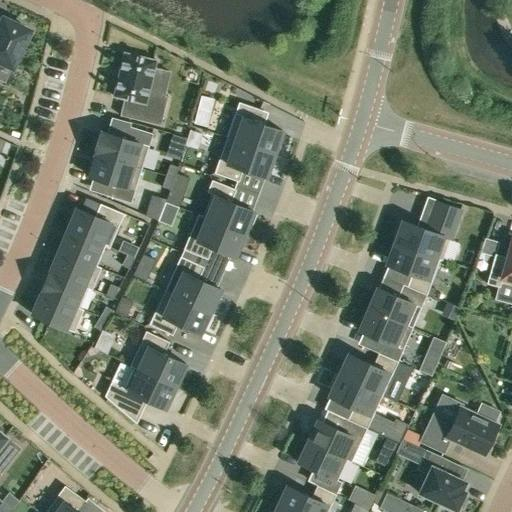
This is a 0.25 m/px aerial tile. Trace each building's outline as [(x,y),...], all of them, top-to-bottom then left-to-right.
[(0,22),(0,61),(12,67),(30,30),(20,26),(19,22),(10,18),(6,19),(3,17),(0,22)] [(160,125),(167,96),(148,91),(155,60),(124,53),(114,95),(124,98),(120,115),(160,125)] [(238,102),(226,137),(273,154),(282,130),(259,122),(263,110),(238,102)] [(209,116),(197,113),(194,123),(206,127),(209,116)] [(96,154),(142,168),(152,133),(128,125),(124,138),(103,131),(103,132),(100,132),(94,152),(96,153),(96,154)] [(171,133),(166,154),(180,157),(186,136),(171,133)] [(265,177),(273,154),(226,137),(214,173),(238,181),(242,169),(265,177)] [(142,168),(96,154),(89,176),(110,183),(106,195),(131,203),(135,191),(142,168)] [(170,164),(166,175),(173,178),(177,167),(170,164)] [(165,202),(178,207),(189,178),(176,173),(166,199),(165,202)] [(162,186),(169,189),(173,178),(166,175),(162,186)] [(202,216),(244,233),(247,226),(250,227),(255,215),(252,213),(253,210),(231,201),(235,189),(211,180),(207,192),(211,194),(202,215),(202,216)] [(435,200),(424,228),(403,220),(402,223),(398,222),(394,234),(397,235),(394,242),(439,259),(441,260),(460,209),(435,200)] [(178,207),(165,202),(158,221),(171,226),(178,207)] [(105,245),(105,246),(109,247),(123,213),(100,203),(95,215),(77,208),(68,229),(105,245)] [(202,216),(202,215),(198,214),(183,249),(207,259),(212,247),(234,256),(244,233),(202,216)] [(96,266),(105,246),(105,245),(68,229),(59,250),(96,266)] [(505,262),(493,258),(486,283),(499,287),(500,282),(511,285),(511,238),(505,262)] [(411,274),(407,286),(426,294),(439,259),(394,242),(387,264),(411,274)] [(59,250),(50,271),(87,287),(87,288),(91,290),(101,267),(96,266),(59,250)] [(121,265),(129,268),(134,258),(127,254),(121,265)] [(133,275),(145,281),(156,260),(143,254),(133,275)] [(164,290),(210,311),(220,288),(198,278),(203,267),(180,256),(164,290)] [(79,308),(87,288),(87,287),(50,271),(41,292),(78,308),(79,308)] [(106,295),(113,298),(118,287),(110,284),(106,295)] [(421,307),(426,294),(407,286),(403,284),(398,296),(393,294),(378,287),(368,309),(408,326),(408,325),(416,305),(421,307)] [(210,311),(164,290),(149,324),(172,335),(177,323),(199,333),(210,311)] [(83,309),(79,308),(78,308),(41,292),(32,314),(74,332),(83,309)] [(99,316),(107,320),(113,310),(106,306),(99,316)] [(374,351),(378,353),(398,361),(403,349),(412,327),(408,325),(408,326),(368,309),(359,330),(363,332),(375,337),(376,338),(379,339),(374,351)] [(93,327),(100,331),(107,320),(99,316),(93,327)] [(134,367),(175,386),(185,363),(163,353),(169,341),(145,330),(129,365),(134,367)] [(382,395),(398,361),(378,353),(373,365),(349,353),(339,375),(382,395)] [(435,366),(423,361),(420,367),(422,372),(431,376),(435,366)] [(136,423),(144,406),(140,404),(142,398),(147,400),(164,408),(175,386),(134,367),(124,388),(111,382),(104,396),(136,423)] [(353,407),(347,419),(366,428),(382,395),(339,375),(329,396),(353,407)] [(422,438),(420,441),(443,452),(450,437),(484,453),(497,426),(493,424),(500,411),(480,402),(474,415),(459,408),(453,421),(434,412),(422,438)] [(318,419),(317,422),(313,421),(308,432),(311,434),(308,440),(347,458),(346,460),(351,462),(351,460),(361,439),(366,428),(347,419),(343,417),(338,429),(334,427),(318,419)] [(386,439),(382,446),(385,456),(391,459),(398,445),(386,439)] [(337,479),(346,460),(347,458),(308,440),(298,462),(312,469),(318,471),(312,483),(317,485),(336,494),(341,481),(337,479)] [(442,470),(447,459),(426,449),(416,469),(427,474),(418,492),(456,510),(458,507),(462,508),(467,496),(464,495),(465,491),(462,489),(465,482),(466,481),(462,480),(442,470)] [(64,485),(44,511),(79,511),(77,511),(85,500),(64,485)] [(277,507),(287,511),(327,511),(336,494),(317,485),(311,496),(287,485),(277,507)] [(422,511),(424,510),(386,492),(379,507),(388,511),(422,511)] [(2,501),(11,509),(19,501),(9,493),(2,501)] [(2,501),(0,503),(0,511),(9,511),(11,509),(2,501)]
